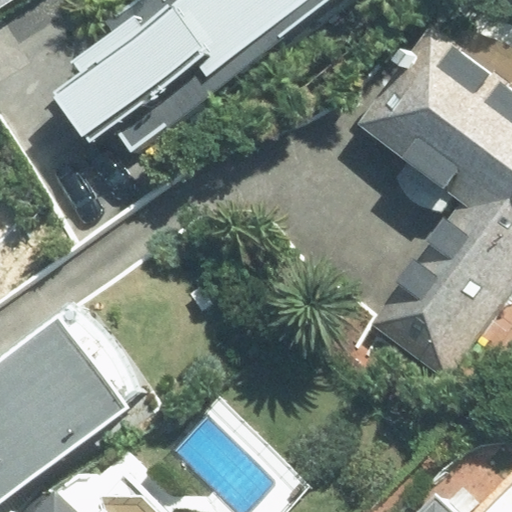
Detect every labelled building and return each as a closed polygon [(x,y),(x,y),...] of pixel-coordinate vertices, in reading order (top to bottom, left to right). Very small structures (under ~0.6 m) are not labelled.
[(0,0),(0,8),(13,0),(0,0)] [(179,0),(98,57),(109,72),(87,87),(136,156),(357,0),(179,0)] [(511,63),(457,23),(383,121),(482,194),(387,321),(466,380),(511,318),(511,63)] [(0,511),(32,511),(21,496),(160,398),(98,312),(0,381),(0,511)] [(148,511),(144,507),(138,511),(97,511),(75,489),(51,511),(148,511)] [(476,511),(460,495),(442,511),(511,511),(511,506),(506,511),(476,511)]
